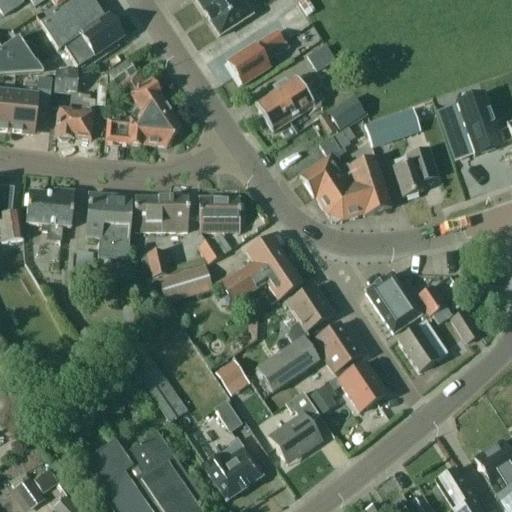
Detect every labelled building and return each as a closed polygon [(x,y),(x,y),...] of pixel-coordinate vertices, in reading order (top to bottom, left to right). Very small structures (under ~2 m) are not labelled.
[(18,0),(0,0),(0,14),(2,18),(22,5),(18,0)] [(27,0),(33,9),(47,0),(49,0),(55,9),(68,0),(27,0)] [(103,21),(88,0),(76,0),(39,26),(58,53),(62,50),(76,71),(122,40),(120,37),(122,35),(117,26),(114,28),(107,18),(103,21)] [(196,0),(194,1),(218,38),(251,17),(239,0),(196,0)] [(283,43),(282,44),(276,35),(259,46),(255,49),(253,47),(226,65),(241,88),(269,71),(264,64),(275,58),(276,59),(288,51),(283,43)] [(0,77),(41,74),(18,39),(0,51),(0,77)] [(305,55),(311,65),(308,67),(324,90),(343,78),(328,54),(327,55),(320,44),(305,55)] [(151,84),(150,82),(143,87),(128,64),(108,77),(116,89),(117,88),(125,99),(128,97),(140,115),(136,122),(129,121),(128,125),(107,123),(105,144),(126,146),(126,147),(140,149),(140,148),(165,150),(179,128),(179,127),(159,98),(160,98),(159,95),(159,93),(160,92),(155,84),(154,85),(151,84)] [(96,109),(95,120),(103,121),(105,90),(89,88),(89,92),(82,91),(81,98),(76,97),(77,74),(55,73),(53,97),(70,98),(69,112),(57,111),(54,140),(56,140),(59,144),(66,145),(70,142),(72,142),(72,141),(90,143),(93,115),(92,115),(93,109),(96,109)] [(313,109),(295,80),(286,86),(283,82),(272,89),(275,93),(253,107),(271,136),(313,109)] [(6,135),(28,137),(28,133),(33,133),(34,116),(47,117),(50,91),(36,89),(35,98),(10,95),(6,135)] [(0,134),(6,135),(10,95),(0,94),(0,134)] [(482,97),(456,106),(475,158),(500,149),(500,148),(511,143),(511,145),(511,125),(506,128),(507,130),(495,134),(482,97)] [(364,117),(354,102),(329,118),(338,133),(364,117)] [(418,134),(411,113),(375,125),(382,146),(382,147),(418,134)] [(317,121),(328,138),(336,133),(325,116),(317,121)] [(382,147),(382,146),(375,125),(363,129),(371,151),(382,147)] [(318,149),(326,162),(299,179),(313,200),(315,199),(327,218),(341,223),(362,216),(363,219),(390,210),(374,160),(336,172),(334,169),(340,165),(337,161),(345,155),(343,152),(350,148),(348,145),(356,139),(349,129),(318,149)] [(426,152),(406,159),(408,166),(392,171),(402,201),(423,194),(417,178),(433,173),(426,152)] [(0,241),(1,246),(22,243),(19,215),(10,216),(12,193),(0,191),(0,241)] [(70,231),(73,196),(53,194),(52,197),(27,195),(24,226),(41,228),(40,234),(46,235),(45,243),(59,245),(61,230),(70,231)] [(131,200),(113,198),(113,204),(87,201),(84,240),(98,241),(97,261),(98,261),(98,260),(126,263),(130,200),(131,200)] [(187,200),(160,200),(133,200),(132,223),(133,224),(132,234),(186,235),(186,224),(187,224),(187,200)] [(238,201),(198,201),(198,225),(198,236),(239,236),(238,201)] [(245,255),(252,266),(219,287),(232,307),(265,285),(277,303),(302,287),(278,251),(285,247),(277,234),(245,255)] [(224,245),(215,250),(210,242),(197,251),(207,267),(229,253),(224,245)] [(144,258),(140,259),(143,273),(149,272),(151,281),(160,279),(165,278),(166,277),(164,267),(170,265),(167,253),(165,254),(144,258)] [(159,282),(166,307),(212,292),(205,268),(159,282)] [(123,271),(123,281),(134,283),(135,272),(123,271)] [(428,320),(431,319),(437,327),(451,318),(431,289),(415,301),(416,303),(411,306),(391,276),(363,295),(392,337),(419,319),(421,323),(427,319),(428,320)] [(285,308),(293,319),(297,325),(291,329),(286,340),(292,349),(256,373),(271,396),(317,365),(302,343),(308,339),(305,335),(332,317),(313,289),(285,308)] [(463,314),(449,323),(465,347),(479,338),(463,314)] [(247,332),(234,341),(241,351),(256,342),(256,321),(248,321),(247,332)] [(424,325),(396,344),(418,375),(445,357),(424,325)] [(75,338),(89,359),(106,348),(92,327),(75,338)] [(338,327),(311,345),(333,377),(360,359),(338,327)] [(175,421),(187,414),(145,355),(134,362),(127,367),(168,426),(175,421)] [(335,380),(327,385),(333,393),(340,388),(359,415),(386,397),(364,365),(337,383),(335,380)] [(308,402),(316,415),(327,408),(319,395),(308,402)] [(308,426),(318,419),(302,396),(284,408),(290,417),(294,415),(297,420),(267,440),(284,465),(303,452),(306,455),(321,445),(308,426)] [(213,413),(229,436),(241,428),(225,405),(213,413)] [(155,434),(123,457),(114,443),(82,464),(100,490),(95,494),(107,511),(198,511),(197,510),(204,505),(155,434)] [(511,511),(511,463),(500,444),(474,461),(497,499),(495,500),(502,511),(511,511)] [(237,445),(201,470),(225,505),(261,480),(237,445)] [(480,511),(454,471),(434,484),(452,511),(480,511)] [(33,482),(42,496),(57,486),(48,472),(33,482)] [(12,491),(27,510),(41,499),(27,480),(12,491)] [(428,511),(421,499),(408,507),(411,511),(428,511)]
